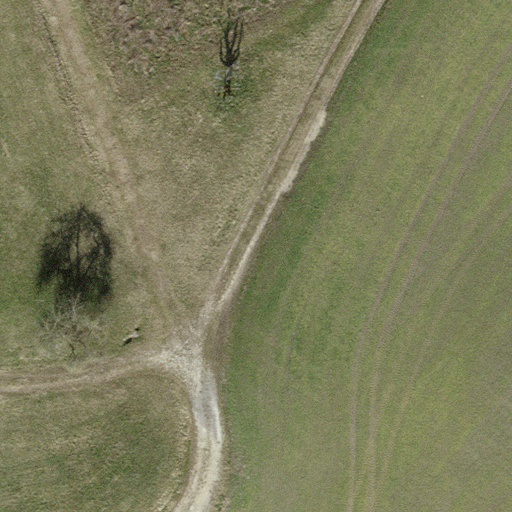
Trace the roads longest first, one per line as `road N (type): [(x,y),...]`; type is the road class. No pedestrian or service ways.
road 1 (track): [(189,511),(205,487),(212,418),(190,349),(371,0)]
road 2 (track): [(0,380),(40,385),(190,349)]
